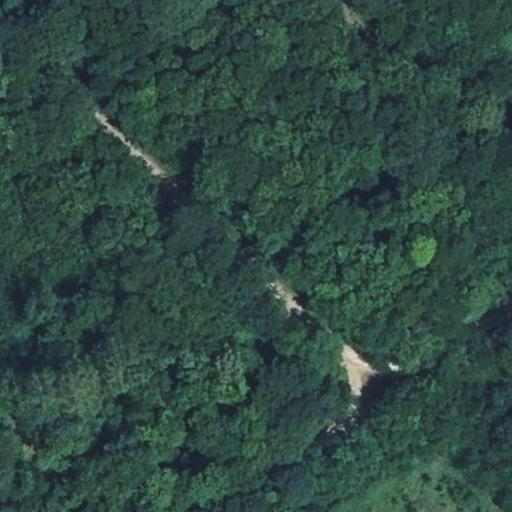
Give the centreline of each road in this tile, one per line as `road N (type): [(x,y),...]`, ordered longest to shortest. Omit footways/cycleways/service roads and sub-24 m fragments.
road 1 (track): [(0,15),(393,395)]
road 2 (track): [(393,395),(215,511)]
road 3 (track): [(511,323),(393,395)]
